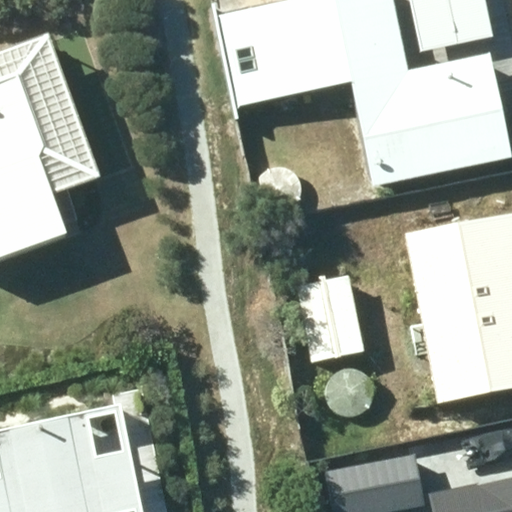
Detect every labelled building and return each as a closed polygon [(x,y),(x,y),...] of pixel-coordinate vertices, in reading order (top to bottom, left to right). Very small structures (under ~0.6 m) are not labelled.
[(390,0),(295,0),(218,16),(237,108),(351,84),(374,190),(511,161),(489,56),(406,73),(390,0)] [(0,246),(64,224),(46,175),(66,168),(86,127),(48,23),(0,40),(0,246)] [(511,222),(407,242),(437,405),(511,391),(511,222)] [(297,289),(309,363),(361,354),(349,280),(297,289)] [(168,511),(165,497),(152,499),(130,390),(113,393),(108,370),(0,391),(0,511),(168,511)] [(413,457),(324,471),(330,511),(393,511),(421,508),(413,457)] [(511,511),(511,481),(430,499),(432,511),(511,511)]
